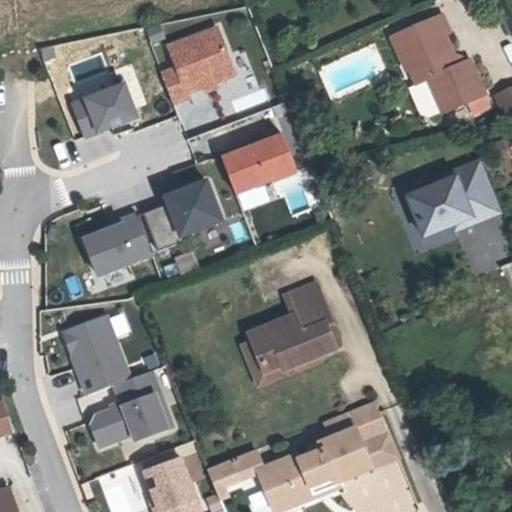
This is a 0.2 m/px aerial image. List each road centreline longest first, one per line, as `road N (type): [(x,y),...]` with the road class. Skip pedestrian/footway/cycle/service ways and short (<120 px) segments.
road 1 (residential): [(81,511),(0,229)]
road 2 (unknown): [(450,511),(335,254)]
road 3 (residential): [(0,227),(127,186)]
